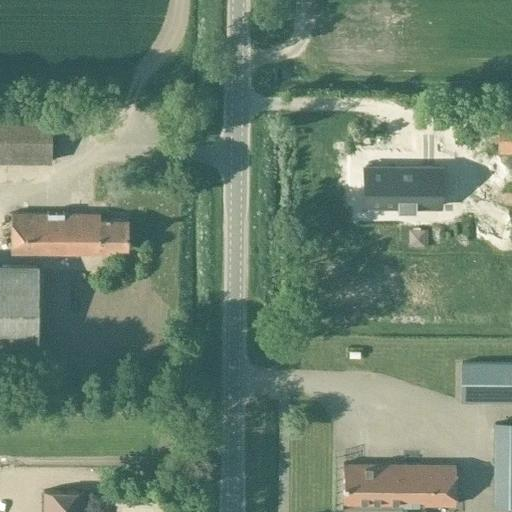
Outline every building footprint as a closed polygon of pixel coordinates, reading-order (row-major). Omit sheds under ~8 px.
[(0,162),(50,163),(50,113),(0,112),(0,162)] [(511,155),(511,131),(498,131),(498,155),(511,155)] [(363,167),(363,207),(395,207),(395,210),(396,210),(396,208),(412,208),(412,210),(413,210),(413,207),(437,207),(438,167),(432,167),(432,169),(420,169),(420,167),(395,167),(395,168),(386,168),(386,167),(363,167)] [(126,248),(126,220),(98,220),(98,214),(9,214),(9,254),(106,254),(106,248),(126,248)] [(0,266),(0,348),(25,348),(26,267),(0,266)] [(511,402),(511,363),(460,363),(460,401),(511,402)] [(511,505),(511,424),(493,425),(493,506),(511,505)] [(454,465),(342,464),(342,504),(454,505),(454,465)] [(82,511),(82,492),(42,492),(42,511),(82,511)]
